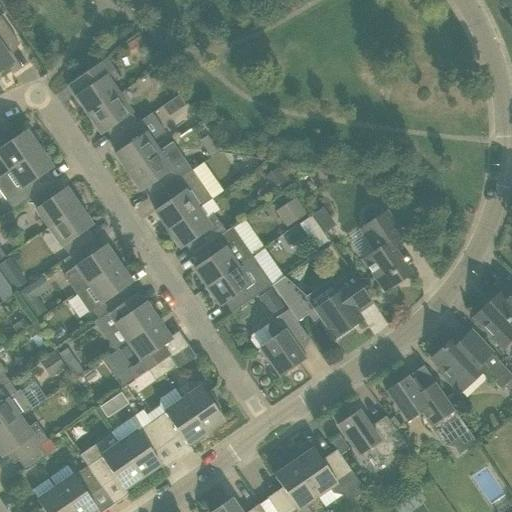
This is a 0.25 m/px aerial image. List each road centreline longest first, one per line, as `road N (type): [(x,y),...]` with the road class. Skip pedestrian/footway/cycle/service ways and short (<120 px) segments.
road 1 (residential): [(269,428),(46,115),(26,106)]
road 2 (residential): [(504,159),(481,240),(440,302),(269,428)]
road 3 (residential): [(504,159),(499,82),(463,0)]
road 4 (residential): [(269,428),(150,511)]
